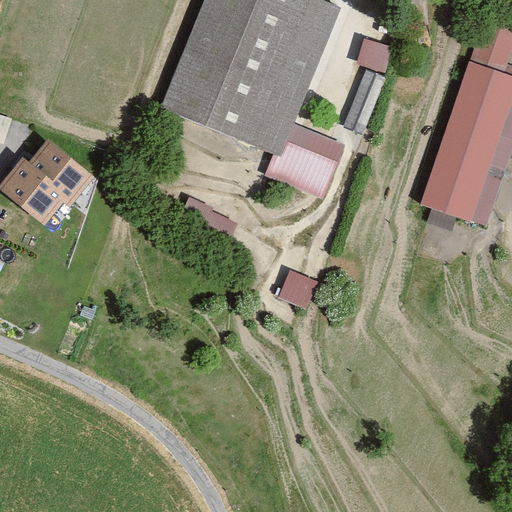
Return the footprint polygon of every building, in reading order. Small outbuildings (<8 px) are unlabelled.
[(336,10),(312,0),(208,0),(163,110),(278,157),(270,176),(321,197),(341,147),(289,125),(336,10)] [(511,52),(511,34),(482,25),(422,204),(485,225),(511,143),(511,79),(504,77),(511,52)] [(367,35),(359,61),(389,70),(396,44),(367,35)] [(385,79),(366,71),(344,126),(364,134),(385,79)] [(0,138),(6,141),(14,116),(0,111),(0,138)] [(50,141),(28,166),(66,199),(71,203),(93,178),(50,141)] [(28,166),(22,161),(0,186),(44,224),(66,199),(28,166)] [(318,283),(290,271),(279,298),(306,309),(318,283)]
